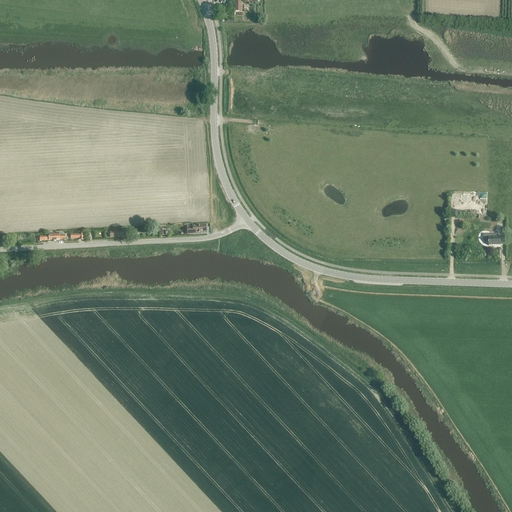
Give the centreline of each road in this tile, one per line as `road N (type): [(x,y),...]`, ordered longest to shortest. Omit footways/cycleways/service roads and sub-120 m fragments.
road 1 (secondary): [(511,284),(332,273),(286,255),(247,221)]
road 2 (unclassified): [(0,249),(201,239),(247,221)]
road 3 (secondary): [(247,221),(219,167),(211,35),(201,0)]
